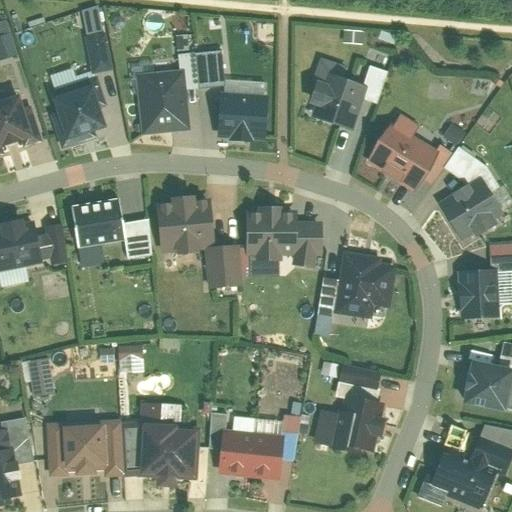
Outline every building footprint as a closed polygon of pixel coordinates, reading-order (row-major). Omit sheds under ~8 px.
[(100,6),(85,11),(91,35),(84,36),(94,71),(75,76),(73,69),(53,75),(59,98),(52,100),(64,146),(98,137),(96,130),(107,127),(101,108),(109,106),(100,72),(113,68),(100,6)] [(6,21),(0,23),(0,59),(17,54),(6,21)] [(366,42),(366,32),(348,32),(348,42),(366,42)] [(193,52),(192,41),(177,42),(180,68),(136,73),(143,134),(190,130),(186,89),(200,88),(196,52),(193,52)] [(223,49),(196,52),(200,88),(223,85),(219,136),(262,139),(266,82),(226,79),(223,49)] [(371,85),(320,70),(307,112),(358,128),(371,85)] [(0,153),(3,153),(0,144),(20,138),(22,144),(38,139),(26,102),(19,104),(16,94),(0,98),(0,153)] [(441,150),(394,124),(373,162),(419,188),(441,150)] [(454,127),(449,139),(464,145),(469,133),(454,127)] [(484,178),(440,204),(463,243),(507,217),(484,178)] [(212,199),(161,203),(164,243),(215,239),(212,199)] [(121,200),(76,206),(81,241),(126,235),(121,200)] [(296,209),(259,210),(259,224),(248,224),(248,256),(329,255),(329,221),(296,221),(296,209)] [(4,232),(0,232),(0,267),(46,262),(42,229),(30,231),(29,217),(3,220),(4,232)] [(384,258),(349,253),(341,309),(373,313),(374,302),(392,305),(397,266),(383,264),(384,258)] [(500,270),(453,270),(454,311),(501,311),(500,270)] [(503,366),(476,361),(469,399),(511,407),(511,344),(507,343),(503,366)] [(149,346),(124,347),(125,373),(150,371),(149,346)] [(374,385),(374,371),(350,371),(350,385),(374,385)] [(375,372),(375,391),(389,391),(389,371),(375,372)] [(385,405),(342,396),(332,442),(376,451),(385,405)] [(125,424),(67,425),(68,473),(126,471),(125,424)] [(200,425),(148,424),(147,471),(200,472),(200,425)] [(253,438),(223,434),(219,475),(251,477),(253,438)] [(10,435),(0,437),(0,497),(22,493),(10,435)] [(469,464),(443,454),(434,476),(426,473),(418,496),(445,506),(450,493),(482,504),(496,466),(508,470),(511,458),(511,446),(480,435),(469,464)] [(281,440),(253,438),(251,477),(279,479),(281,440)]
